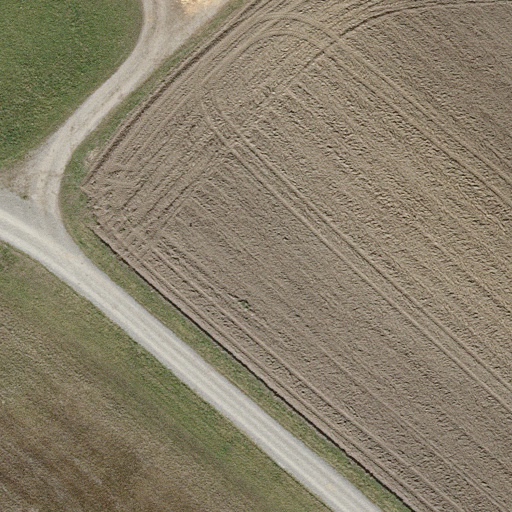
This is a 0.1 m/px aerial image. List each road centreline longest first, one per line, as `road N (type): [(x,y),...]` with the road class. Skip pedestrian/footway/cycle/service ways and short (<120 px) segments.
road 1 (track): [(351,511),(52,258),(0,232)]
road 2 (track): [(52,258),(58,171),(154,59),(153,0)]
